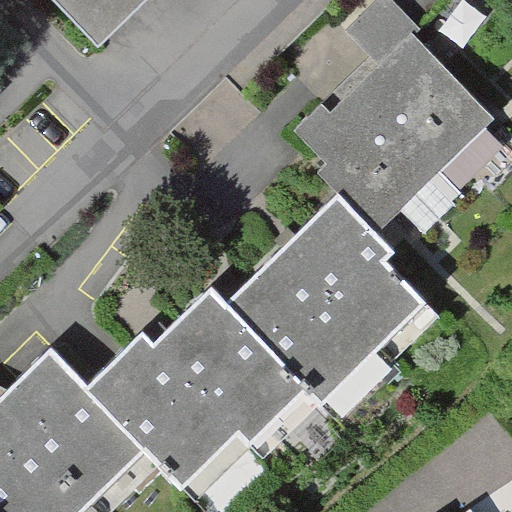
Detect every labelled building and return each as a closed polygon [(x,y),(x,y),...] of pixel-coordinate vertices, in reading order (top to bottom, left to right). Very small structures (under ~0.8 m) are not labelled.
[(56,0),(101,45),(146,0),(56,0)] [(359,91),(442,179),(501,123),(420,38),(425,33),(393,0),(385,0),(351,33),(384,67),(359,91)] [(323,175),(343,197),(381,237),(442,179),(359,91),(335,114),(327,106),(298,133),(331,167),(323,175)] [(343,197),(284,253),(381,355),(431,307),(391,265),(400,256),(381,237),(343,197)] [(228,306),(312,394),(325,408),(381,355),(284,253),(228,306)] [(214,292),(156,348),(243,439),(253,450),(312,394),(228,306),(214,292)] [(88,391),(150,456),(186,494),(243,439),(156,348),(145,337),(88,391)] [(52,354),(0,403),(0,413),(93,511),(150,456),(88,391),(52,354)] [(91,511),(93,511),(0,413),(0,511),(91,511)]
